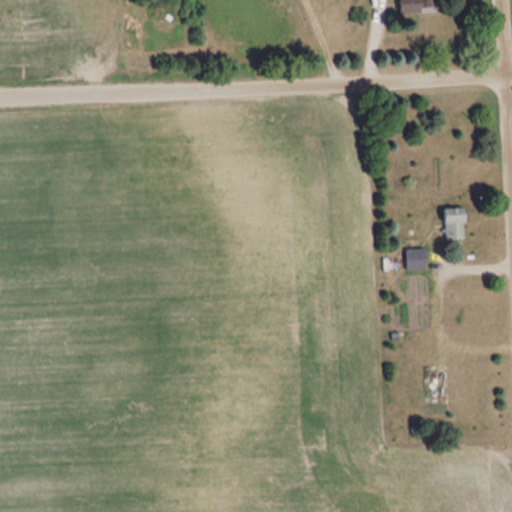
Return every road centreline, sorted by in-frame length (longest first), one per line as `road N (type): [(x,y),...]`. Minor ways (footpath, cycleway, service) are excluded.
road 1 (residential): [(0,99),(511,80)]
road 2 (residential): [(511,269),(498,0)]
